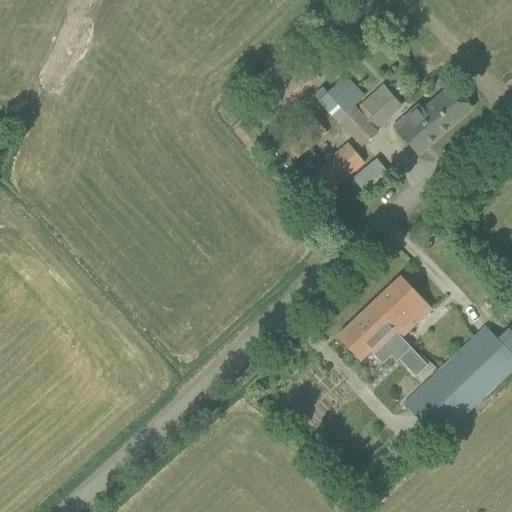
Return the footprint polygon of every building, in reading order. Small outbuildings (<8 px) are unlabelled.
[(336,121),(360,147),(377,132),(376,131),(401,108),(382,87),(361,103),(342,80),(316,102),(335,122),(336,121)] [(398,133),(403,138),(416,153),(470,108),(451,86),(431,104),(423,110),(417,104),(392,126),(398,133)] [(295,160),(327,134),(307,110),(275,135),(295,160)] [(244,123),(233,132),(244,146),(255,137),(244,123)] [(311,152),(298,163),(325,196),(364,164),(348,145),(336,155),(334,152),(320,163),(311,152)] [(376,162),(352,175),(361,192),(385,178),(376,162)] [(398,339),(429,310),(399,278),(368,307),(398,339)] [(368,307),(337,336),(351,351),(359,359),(369,349),(382,362),(389,354),(396,361),(408,349),(398,339),(368,307)] [(440,370),(474,407),(511,371),(511,336),(504,345),(486,326),(440,370)] [(326,418),(343,400),(336,392),(344,384),(315,357),(290,384),(326,418)] [(403,405),(438,441),(474,407),(440,370),(403,405)]
